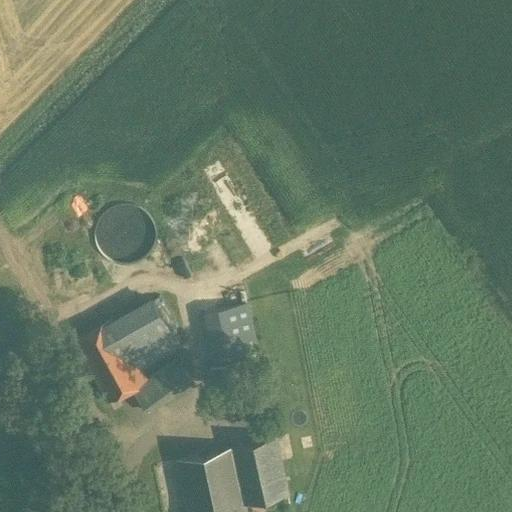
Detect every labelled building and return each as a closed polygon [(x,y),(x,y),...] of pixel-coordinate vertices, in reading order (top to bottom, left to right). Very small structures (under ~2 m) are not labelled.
[(53,299),(89,283),(59,219),(33,231),(30,225),(21,229),(53,299)] [(106,402),(131,388),(147,378),(146,377),(141,368),(179,346),(150,295),(71,340),(106,402)] [(211,360),(258,352),(245,303),(201,312),(211,360)] [(146,377),(147,378),(131,388),(147,413),(194,379),(177,356),(146,377)] [(240,380),(235,361),(209,367),(214,386),(240,380)] [(277,436),(230,447),(176,460),(186,511),(246,511),(245,503),(288,494),(277,436)]
